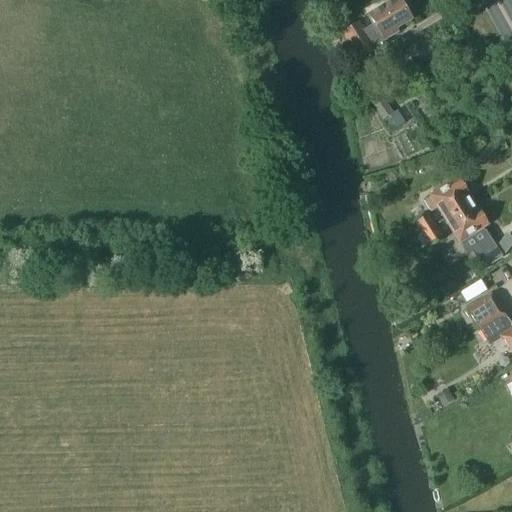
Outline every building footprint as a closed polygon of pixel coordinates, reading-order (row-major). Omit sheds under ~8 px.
[(356,22),(339,32),(355,60),(372,50),(370,47),(394,33),(392,30),(408,21),(395,0),(390,0),(366,14),(374,28),(363,34),(356,22)] [(397,102),(403,98),(396,85),(389,89),(397,102)] [(378,96),(367,102),(385,132),(400,124),(392,111),(388,114),(378,96)] [(364,102),(352,102),(353,113),(365,112),(364,102)] [(430,214),(437,210),(444,221),(470,205),(465,196),(466,195),(464,192),(465,189),(462,184),(459,183),(457,180),(422,202),(430,214)] [(458,243),(486,226),(484,223),(484,220),(481,215),(479,214),(477,211),(475,212),(470,205),(444,221),(458,243)] [(413,225),(420,235),(433,227),(426,217),(413,225)] [(433,227),(420,235),(421,237),(420,238),(427,247),(440,238),(433,227)] [(501,258),(495,249),(478,260),(483,269),(501,258)] [(511,330),(489,295),(465,310),(489,348),(501,340),(506,348),(511,344),(511,330)] [(446,389),(434,395),(441,408),(453,402),(446,389)]
